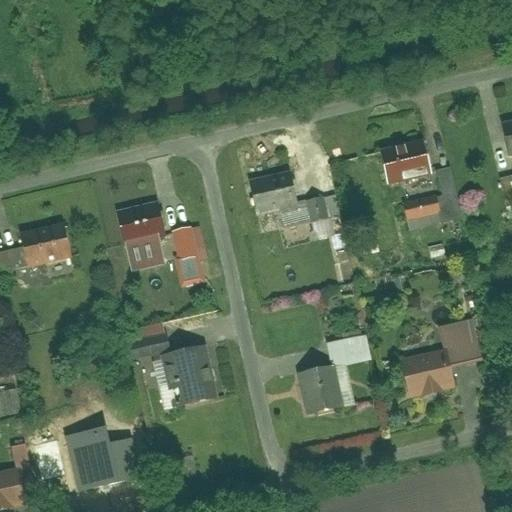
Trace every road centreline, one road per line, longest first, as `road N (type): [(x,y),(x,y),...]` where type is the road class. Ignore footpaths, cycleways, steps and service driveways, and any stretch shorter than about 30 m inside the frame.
road 1 (residential): [(198,145),(280,488)]
road 2 (residential): [(198,145),(511,70)]
road 3 (residential): [(511,433),(280,488)]
road 4 (residential): [(0,190),(198,145)]
